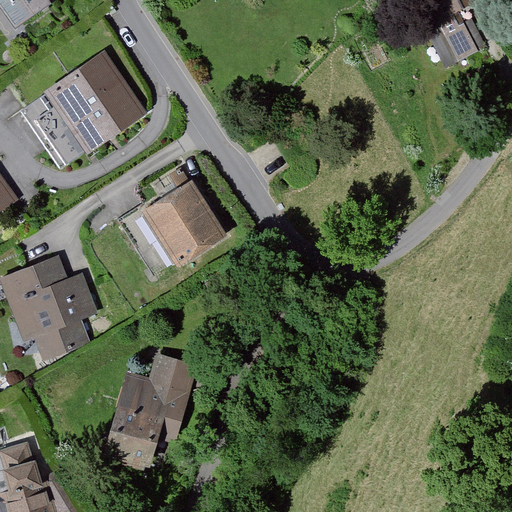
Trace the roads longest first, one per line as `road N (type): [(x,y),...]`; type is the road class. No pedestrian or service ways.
road 1 (residential): [(126,0),(279,242)]
road 2 (residential): [(511,113),(489,160),(417,230),(368,261),(333,268)]
road 3 (residential): [(269,311),(193,511)]
